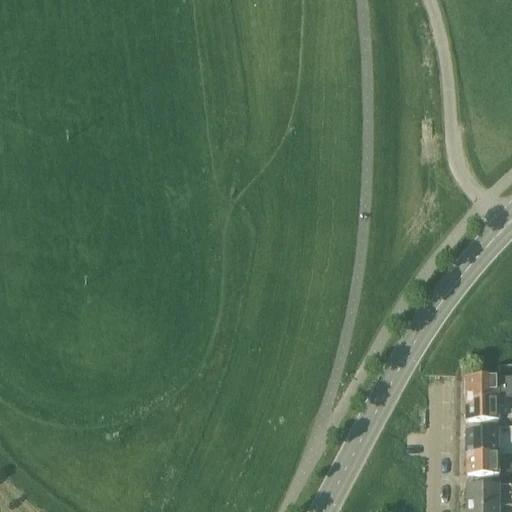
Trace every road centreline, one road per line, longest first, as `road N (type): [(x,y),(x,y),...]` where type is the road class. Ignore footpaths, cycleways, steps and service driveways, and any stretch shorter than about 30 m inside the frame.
road 1 (residential): [(323,511),(414,343),(502,230)]
road 2 (unclassified): [(502,230),(460,170),(447,64),(429,0)]
